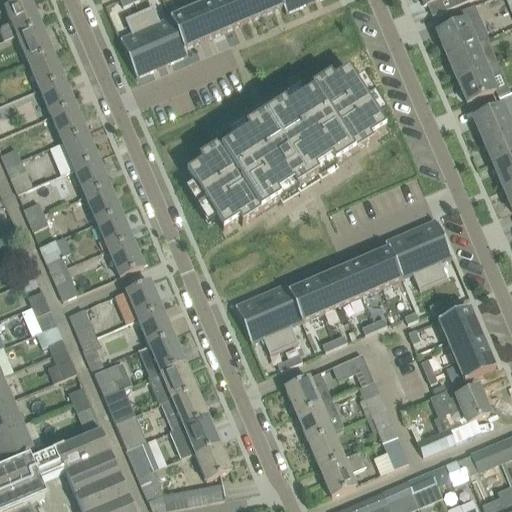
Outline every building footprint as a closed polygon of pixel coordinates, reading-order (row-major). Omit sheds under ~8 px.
[(131,0),(127,0),(120,3),(123,10),(134,6),(131,0)] [(231,0),(221,0),(210,5),(224,37),(244,29),(231,0)] [(255,0),(231,0),(244,29),(264,20),(255,0)] [(279,0),(255,0),(264,20),(284,12),(279,0)] [(279,0),(284,12),(286,17),(310,7),(307,0),(279,0)] [(421,0),(425,9),(445,0),(453,0),(457,8),(449,12),(478,0),(421,0)] [(0,35),(4,45),(17,39),(42,29),(30,1),(11,9),(5,12),(11,26),(2,30),(0,34),(0,35)] [(210,5),(191,13),(204,46),(224,37),(210,5)] [(447,59),(476,47),(488,42),(473,9),(459,15),(462,24),(437,35),(447,59)] [(153,11),(140,17),(163,70),(187,60),(184,54),(170,22),(160,27),(153,11)] [(191,13),(170,22),(184,54),(204,46),(191,13)] [(133,38),(122,43),(138,81),(163,70),(140,17),(126,22),(133,38)] [(17,39),(28,66),(53,56),(42,29),(17,39)] [(447,59),(457,83),(486,70),(476,47),(447,59)] [(28,66),(40,93),(64,82),(53,56),(28,66)] [(486,70),(457,83),(467,107),(496,94),(490,79),(501,74),(498,65),(486,70)] [(204,164),(187,175),(224,233),(240,223),(244,228),(373,146),(370,141),(386,130),(350,72),(333,83),(330,78),(312,89),(315,94),(287,112),(283,107),(247,130),(250,135),(222,153),(219,148),(201,160),(204,164)] [(40,93),(51,120),(76,109),(64,82),(40,93)] [(51,120),(62,146),(87,136),(76,109),(51,120)] [(473,121),(483,145),(511,132),(511,131),(502,109),(473,121)] [(511,132),(483,145),(493,168),(511,159),(511,132)] [(62,146),(74,173),(98,163),(87,136),(62,146)] [(14,150),(0,156),(0,157),(6,171),(20,164),(14,150)] [(511,159),(493,168),(503,191),(511,187),(511,159)] [(74,173),(85,200),(110,190),(98,163),(74,173)] [(20,164),(6,171),(11,182),(25,176),(20,164)] [(511,187),(503,191),(511,212),(511,187)] [(85,200),(97,227),(121,216),(110,190),(85,200)] [(38,206),(24,213),(29,224),(43,218),(38,206)] [(97,227),(108,254),(133,243),(121,216),(97,227)] [(43,218),(29,224),(38,247),(58,238),(53,226),(48,228),(43,218)] [(64,222),(56,225),(63,241),(65,240),(86,231),(83,224),(68,231),(64,222)] [(433,226),(409,236),(432,290),(445,284),(438,268),(450,263),(433,226)] [(409,236),(385,247),(387,252),(401,284),(412,280),(418,296),(432,290),(409,236)] [(63,241),(40,251),(47,267),(62,261),(72,257),(65,240),(63,241)] [(133,243),(108,254),(120,281),(144,271),(133,243)] [(387,252),(367,261),(381,293),(401,284),(387,252)] [(47,267),(51,278),(66,271),(62,261),(47,267)] [(367,261),(347,269),(361,301),(381,293),(367,261)] [(347,269),(327,278),(341,310),(361,301),(347,269)] [(66,271),(51,278),(63,305),(78,299),(69,279),(66,271)] [(327,278),(307,286),(321,319),(341,310),(327,278)] [(126,296),(138,323),(162,313),(150,285),(133,293),(126,296)] [(307,286),(287,295),(301,327),(321,319),(307,286)] [(285,289),(261,300),(284,353),(297,347),(290,332),(301,327),(287,295),(285,289)] [(50,315),(42,296),(28,302),(36,321),(50,315)] [(261,300),(236,310),(252,348),(264,343),(271,359),(284,353),(261,300)] [(451,300),(440,305),(444,312),(455,308),(451,300)] [(440,305),(429,310),(433,317),(444,312),(440,305)] [(470,311),(439,325),(447,346),(479,332),(470,311)] [(69,320),(81,347),(96,341),(91,330),(84,313),(69,320)] [(138,323),(149,350),(174,340),(162,313),(138,323)] [(416,316),(405,320),(408,328),(419,323),(416,316)] [(384,322),(373,327),(376,334),(387,329),(384,322)] [(373,327),(362,332),(365,339),(376,334),(373,327)] [(48,350),(52,359),(67,352),(57,329),(37,338),(43,352),(48,350)] [(479,332),(447,346),(456,366),(488,352),(479,332)] [(416,334),(408,337),(413,348),(420,345),(416,334)] [(344,339),(333,344),(337,351),(348,346),(344,339)] [(139,355),(150,381),(185,366),(174,340),(149,350),(139,355)] [(81,347),(93,374),(103,369),(96,353),(100,352),(96,341),(81,347)] [(333,344),(322,349),(326,356),(337,351),(333,344)] [(0,381),(1,381),(9,377),(6,372),(9,370),(3,352),(0,353),(0,381)] [(67,352),(52,359),(56,369),(48,372),(55,388),(78,378),(67,352)] [(488,352),(456,366),(465,386),(496,373),(488,352)] [(299,358),(288,363),(292,371),(303,366),(299,358)] [(354,394),(359,392),(374,386),(362,359),(347,365),(343,367),(354,394)] [(288,363),(277,368),(281,375),(292,371),(288,363)] [(428,363),(421,367),(426,378),(433,375),(428,363)] [(160,408),(163,407),(172,404),(196,393),(185,366),(150,381),(148,382),(160,408)] [(99,390),(104,401),(127,391),(118,368),(105,373),(94,378),(99,390)] [(433,375),(426,378),(430,389),(438,385),(433,375)] [(285,392),(297,419),(321,409),(332,404),(321,376),(285,392)] [(1,381),(0,381),(0,409),(11,405),(1,381)] [(360,405),(367,421),(385,413),(374,386),(359,392),(364,403),(360,405)] [(410,430),(423,460),(456,446),(450,434),(489,417),(478,390),(449,402),(446,395),(430,402),(439,422),(438,422),(443,435),(422,444),(414,428),(410,430)] [(127,391),(104,401),(109,412),(114,424),(136,415),(131,403),(132,402),(127,391)] [(69,397),(87,439),(101,433),(83,392),(69,397)] [(175,434),(183,430),(208,420),(196,393),(172,404),(163,407),(175,434)] [(297,419),(308,446),(332,436),(344,431),(332,404),(321,409),(297,419)] [(0,409),(0,438),(21,429),(11,405),(0,409)] [(377,435),(382,446),(397,440),(385,413),(367,421),(373,437),(377,435)] [(135,419),(115,427),(117,431),(122,443),(123,444),(142,436),(135,419)] [(183,430),(195,457),(219,447),(208,420),(183,430)] [(21,429),(0,438),(0,463),(1,467),(32,454),(21,429)] [(63,448),(31,462),(40,485),(64,474),(80,511),(134,511),(101,433),(87,439),(64,449),(63,448)] [(308,446),(320,473),(344,462),(332,436),(308,446)] [(397,440),(382,446),(393,473),(408,467),(397,440)] [(511,441),(494,449),(500,466),(511,460),(511,441)] [(219,447),(195,457),(206,484),(231,474),(219,447)] [(132,465),(138,481),(160,472),(153,456),(146,459),(142,448),(127,454),(132,465)] [(472,459),(461,463),(470,479),(478,475),(500,466),(494,449),(472,458),(472,459)] [(344,462),(320,473),(331,500),(349,492),(355,490),(350,478),(366,471),(360,456),(344,462)] [(0,511),(32,511),(30,505),(43,500),(38,486),(40,485),(31,462),(0,475),(0,511)] [(470,479),(461,463),(457,465),(457,464),(445,469),(455,492),(472,485),(470,479)] [(160,472),(138,481),(148,505),(149,505),(150,511),(173,511),(225,503),(222,488),(164,499),(157,482),(168,478),(165,470),(160,472)] [(408,487),(413,498),(426,492),(437,487),(432,476),(408,487)] [(408,487),(383,497),(388,508),(413,498),(408,487)] [(504,511),(511,511),(511,493),(511,491),(497,496),(504,511)] [(383,497),(358,508),(359,511),(389,511),(388,508),(383,497)]
